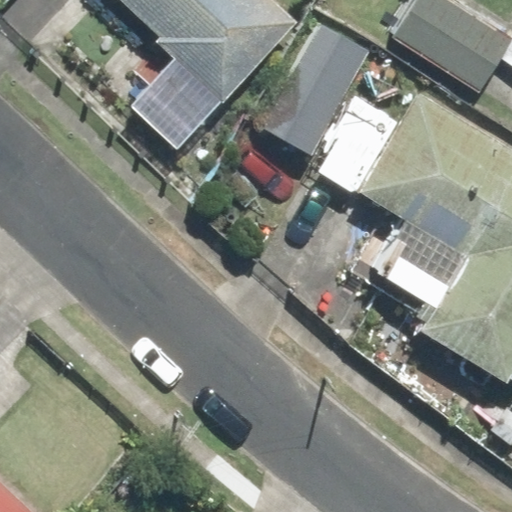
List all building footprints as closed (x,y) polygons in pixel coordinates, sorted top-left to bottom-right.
[(121,0),(186,54),(142,105),(175,133),(213,88),(219,93),(290,10),(278,0),(121,0)] [(507,37),(451,0),(411,0),(392,29),(475,85),(507,37)] [(367,45),(317,18),(262,120),(311,147),(367,45)] [(511,369),(511,146),(412,88),(395,118),(351,92),(313,157),(402,209),(372,259),(439,298),(422,327),(507,377),(511,369)] [(0,511),(36,511),(0,477),(0,511)]
